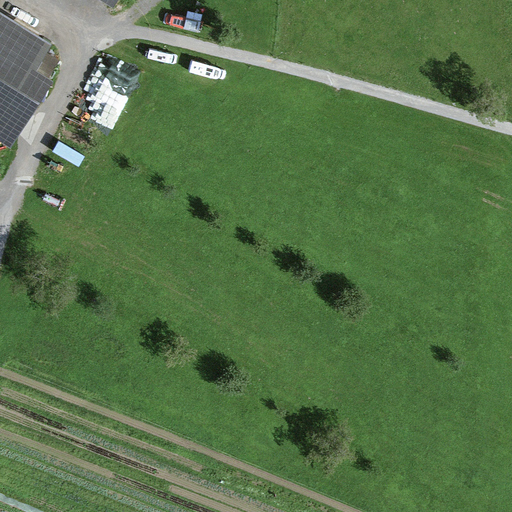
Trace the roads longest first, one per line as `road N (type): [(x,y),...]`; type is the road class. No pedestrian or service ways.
road 1 (track): [(511,127),(147,30),(117,29),(80,47)]
road 2 (track): [(80,47),(0,260)]
